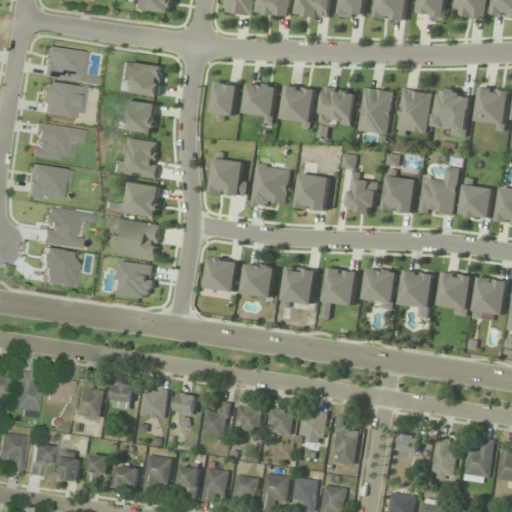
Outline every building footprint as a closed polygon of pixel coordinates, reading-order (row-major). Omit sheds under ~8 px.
[(134,0),(133,8),(171,14),(173,0),(134,0)] [(254,16),(255,0),(225,0),(225,13),(254,16)] [(291,17),(293,0),(260,0),(259,13),(291,17)] [(364,18),(366,0),(342,0),(341,16),(364,18)] [(378,0),(376,17),(406,21),(407,0),(378,0)] [(446,0),(416,0),(416,10),(424,11),(423,19),(444,21),(446,0)] [(454,0),(453,15),(485,19),(487,0),(454,0)] [(511,0),(494,0),(493,16),(511,17),(511,0)] [(79,51),(44,47),(40,76),(76,81),(79,51)] [(159,96),(163,67),(125,62),(121,91),(159,96)] [(38,114),(74,119),(78,86),(43,81),(38,114)] [(212,118),(234,121),(239,85),(217,82),(212,118)] [(277,87),(249,83),(245,115),(274,118),(277,87)] [(283,120),(313,123),(316,89),(286,86),(283,120)] [(357,92),(325,87),(320,123),(352,128),(357,92)] [(389,135),(394,91),(364,87),(359,131),(389,135)] [(477,122),(497,124),(496,130),(506,131),(510,91),(480,87),(477,122)] [(414,137),(415,131),(427,132),(432,92),(402,89),(397,135),(414,137)] [(157,104),(127,101),(124,130),(153,133),(157,104)] [(84,129),(35,123),(30,157),(64,162),(67,141),(82,144),(84,129)] [(355,169),(356,156),(344,155),(343,168),(355,169)] [(249,162),(215,158),(211,193),(244,197),(249,162)] [(252,204),(286,208),(291,167),(257,163),(252,204)] [(57,199),(59,181),(69,182),(70,168),(29,164),(26,196),(57,199)] [(419,213),(455,217),(460,169),(447,168),(446,182),(423,179),(419,213)] [(331,178),(301,174),(297,207),(326,211),(331,178)] [(353,176),(346,210),(373,215),(380,181),(353,176)] [(388,176),(384,210),(414,213),(418,179),(388,176)] [(461,215),(489,219),(493,188),(465,185),(461,215)] [(511,187),(502,186),(497,222),(511,224),(511,187)] [(162,225),(115,218),(112,237),(122,238),(119,256),(157,262),(162,225)] [(206,289),(235,293),(239,261),(211,257),(206,289)] [(243,294),(272,299),(276,267),(248,263),(243,294)] [(312,312),(318,270),(288,266),(282,308),(312,312)] [(392,309),(398,272),(369,268),(364,299),(384,302),(383,308),(392,309)] [(355,305),(358,271),(328,269),(325,303),(355,305)] [(419,317),(430,318),(435,274),(405,270),(401,304),(421,306),(419,317)] [(439,303),(448,304),(447,314),(469,316),(474,276),(443,272),(439,303)] [(504,315),(508,281),(478,278),(474,318),(496,321),(496,314),(504,315)] [(35,411),(41,375),(20,372),(14,408),(35,411)] [(0,403),(6,404),(9,376),(0,375),(0,403)] [(69,404),(73,380),(51,376),(47,400),(69,404)] [(76,414),(99,419),(105,390),(94,388),(96,380),(84,378),(76,414)] [(114,401),(133,403),(134,385),(116,383),(114,401)] [(141,415),(165,418),(168,391),(144,388),(141,415)] [(176,413),(194,416),(197,396),(179,393),(176,413)] [(203,433),(226,437),(231,404),(222,403),(221,412),(207,410),(203,433)] [(259,432),(261,407),(239,406),(237,430),(259,432)] [(267,431),(290,435),(294,411),(271,407),(267,431)] [(323,444),(327,413),(304,410),(300,441),(323,444)] [(358,431),(347,430),(348,420),(339,418),(333,462),(354,465),(358,431)] [(7,471),(20,472),(25,435),(2,433),(0,449),(0,459),(8,461),(7,471)] [(400,451),(418,455),(421,438),(403,434),(400,451)] [(431,477),(452,480),(457,450),(447,448),(449,440),(438,438),(431,477)] [(465,481),(488,483),(494,441),(481,439),(480,449),(469,447),(465,481)] [(511,443),(503,442),(498,481),(511,482),(511,452),(511,453),(511,443)] [(48,469),(51,446),(32,444),(29,474),(41,475),(41,468),(48,469)] [(57,480),(78,482),(80,454),(59,452),(57,480)] [(90,484),(107,484),(107,455),(89,455),(90,484)] [(168,486),(172,458),(148,455),(144,492),(157,493),(158,485),(168,486)] [(115,488),(137,491),(139,468),(117,466),(115,488)] [(179,497),(197,499),(200,468),(182,466),(179,497)] [(202,501),(213,502),(215,493),(225,495),(229,471),(208,468),(202,501)] [(275,511),(276,503),(286,504),(289,477),(266,474),(262,510),(275,511)] [(259,479),(237,476),(233,505),(243,507),(244,498),(256,499),(259,479)] [(314,511),(315,511),(319,481),(296,479),(293,501),(305,502),(304,511),(314,511)] [(342,511),(345,488),(324,486),(321,511),(342,511)] [(412,511),(415,496),(392,493),(389,511),(412,511)] [(442,511),(444,505),(425,498),(420,511),(442,511)]
